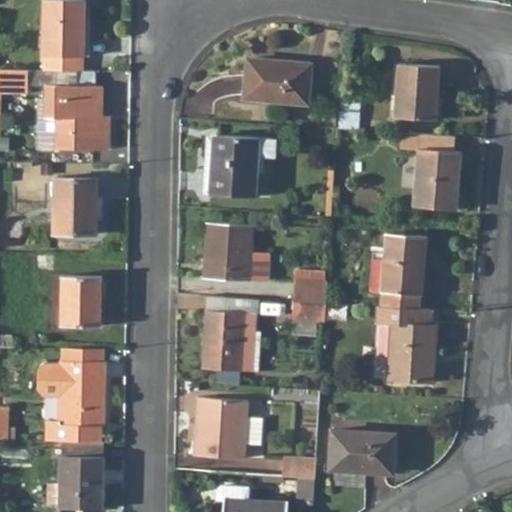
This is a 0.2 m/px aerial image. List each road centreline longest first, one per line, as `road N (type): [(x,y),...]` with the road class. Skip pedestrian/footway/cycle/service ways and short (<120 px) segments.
road 1 (residential): [(150,511),(157,75),(189,26)]
road 2 (residential): [(508,459),(493,378),(511,155)]
road 3 (residential): [(297,0),(511,34)]
